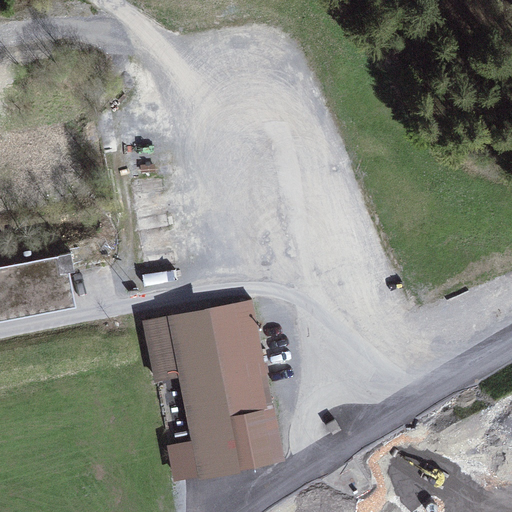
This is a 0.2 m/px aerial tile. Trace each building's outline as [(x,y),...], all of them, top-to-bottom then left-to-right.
[(249,211),(247,153),(216,154),(219,212),(249,211)] [(127,178),(144,266),(176,260),(159,172),(127,178)] [(237,222),(236,264),(251,264),(252,222),(237,222)] [(0,265),(0,275),(1,281),(0,280),(0,317),(77,302),(66,253),(0,265)] [(267,292),(156,306),(177,460),(287,445),(267,292)] [(349,402),(337,409),(343,418),(354,411),(349,402)]
